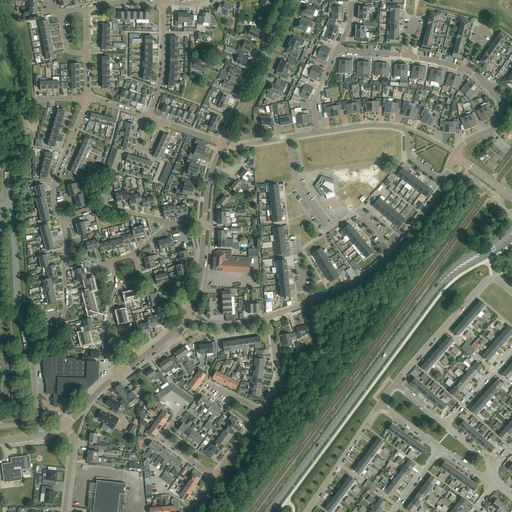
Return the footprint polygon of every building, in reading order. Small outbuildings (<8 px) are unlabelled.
[(272,0),(262,0),(260,5),(268,9),(271,2),(272,2),(272,0)] [(232,7),(225,3),(223,7),(220,5),(216,13),(217,12),(225,16),(225,17),(227,12),(229,13),(232,7)] [(332,10),(332,13),(343,14),(343,10),(343,7),(337,7),(337,4),(330,3),(330,9),(332,10)] [(358,10),(358,13),(369,14),(369,8),(372,8),(372,4),(365,4),(365,8),(359,7),(359,10),(358,10)] [(320,8),(314,6),(313,9),(306,6),(305,8),(304,8),(302,12),(306,14),(307,13),(313,16),(316,10),(319,12),(320,8)] [(429,19),(437,21),(438,17),(441,17),(442,13),(437,11),(436,14),(431,13),(431,14),(430,14),(430,16),(429,19)] [(212,14),(203,13),(203,17),(199,17),(199,25),(203,25),(203,23),(211,24),(211,23),(210,23),(210,14),(212,14)] [(343,17),(343,14),(332,13),(332,19),(329,19),(328,22),(334,25),(336,21),(336,19),(342,19),(342,17),(343,17)] [(368,20),(369,14),(358,13),(357,17),(358,17),(358,19),(364,20),(364,23),(371,23),(371,20),(368,20)] [(184,23),(184,14),(178,14),(178,21),(175,21),(175,27),(178,27),(178,25),(181,25),(181,23),(184,23)] [(190,14),(184,14),(184,23),(187,23),(186,27),(192,27),(193,21),(190,21),(190,14)] [(461,23),(460,27),(468,29),(468,26),(469,26),(469,23),(464,21),(465,18),(459,17),(458,22),(461,23)] [(313,25),(307,22),(305,25),(299,22),(298,24),(297,24),(295,28),(299,30),(299,29),(306,32),(308,26),(312,28),(313,25)] [(333,28),(334,25),(328,22),(326,27),(328,29),(327,32),(337,36),(338,33),(337,33),(338,31),(333,28)] [(371,27),(371,23),(364,23),(364,27),(356,26),(356,29),(355,29),(355,32),(366,33),(366,27),(371,27)] [(426,31),(434,33),(436,27),(427,25),(428,25),(427,28),(426,31)] [(468,29),(460,27),(458,33),(467,35),(467,32),(468,29)] [(259,31),(251,28),(249,31),(246,30),(243,37),(250,40),(252,37),(255,38),(259,31)] [(425,37),(432,39),(434,33),(426,31),(425,34),(425,37)] [(497,36),(504,41),(505,41),(508,37),(501,31),(497,36)] [(337,36),(327,32),(324,37),(322,36),(320,39),(326,42),(328,39),(334,41),(335,39),(335,40),(337,36)] [(366,33),(355,32),(355,36),(356,36),(355,38),(362,38),(361,42),(368,42),(369,39),(366,39),(366,33)] [(467,35),(458,33),(457,36),(455,35),(454,38),(456,39),(465,41),(466,35),(467,35)] [(494,42),(501,46),(504,41),(497,36),(496,39),(494,42)] [(431,45),(432,39),(425,37),(424,40),(423,40),(423,43),(431,46),(431,45)] [(288,44),(298,49),(299,46),(302,46),(304,41),(298,39),(297,42),(291,39),(290,41),(289,41),(288,44)] [(465,41),(456,39),(457,39),(455,45),(463,47),(464,44),(465,41)] [(317,46),(316,50),(327,55),(330,49),(323,46),(324,43),(317,40),(315,45),(317,46)] [(237,51),(244,54),(245,51),(249,53),(253,45),(245,42),(243,45),(240,44),(237,51)] [(490,46),(497,51),(501,46),(494,42),(492,44),(490,46)] [(297,51),(298,49),(288,44),(286,47),(287,48),(286,50),(292,53),(290,56),(297,59),(299,54),(297,51)] [(463,47),(455,45),(454,51),(462,53),(463,50),(462,50),(463,47)] [(493,56),(497,51),(490,46),(488,49),(489,49),(487,52),(493,56)] [(327,55),(316,50),(313,56),(311,55),(310,58),(316,61),(318,58),(325,61),(327,55)] [(449,56),(460,59),(462,53),(454,51),(450,50),(449,56)] [(244,54),(237,51),(234,58),(237,59),(236,63),(243,66),(247,58),(243,57),(244,54)] [(483,57),(490,61),(490,62),(494,57),(493,56),(487,52),(483,56),(483,57)] [(490,61),(483,57),(482,59),(481,59),(480,61),(480,62),(484,65),(482,68),(487,71),(490,67),(487,65),(490,61)] [(279,63),(278,66),(288,71),(290,65),(293,66),(294,63),(288,60),(287,63),(281,61),(280,63),(279,63)] [(307,65),(309,66),(307,70),(319,75),(321,69),(314,66),(316,63),(309,60),(307,65)] [(287,73),(288,71),(278,66),(276,69),(277,70),(276,72),(282,74),(280,78),(287,80),(289,76),(287,73)] [(414,78),(418,79),(419,67),(413,66),(411,79),(414,80),(414,78)] [(220,74),(229,78),(231,76),(237,78),(240,71),(230,67),(228,72),(225,71),(223,76),(220,74)] [(426,68),(419,67),(418,79),(421,79),(421,81),(423,81),(424,81),(426,68)] [(431,81),(435,82),(438,71),(431,69),(428,82),(431,83),(431,81)] [(316,81),(319,75),(307,70),(305,76),(302,75),(301,78),(308,80),(309,78),(316,81)] [(444,72),(438,71),(435,82),(438,83),(438,84),(440,85),(441,85),(444,72)] [(229,78),(220,74),(218,79),(224,81),(222,87),(232,91),(235,84),(228,81),(229,78)] [(452,87),(455,76),(449,74),(445,86),(445,87),(445,86),(448,87),(448,86),(452,87)] [(455,76),(452,87),(455,88),(455,90),(457,90),(457,91),(461,78),(455,76)] [(511,77),(510,76),(508,80),(505,78),(502,82),(507,85),(508,83),(511,85),(511,77)] [(310,94),(313,88),(306,85),(307,82),(300,79),(299,82),(301,83),(299,89),(310,94)] [(465,95),(473,86),(468,81),(460,92),(462,93),(463,92),(465,95)] [(269,87),(269,86),(267,91),(271,93),(271,92),(282,97),(284,92),(283,92),(285,87),(279,84),(277,87),(271,84),(269,87)] [(362,97),(362,84),(349,84),(349,85),(346,85),(346,91),(352,91),(352,97),(362,97)] [(478,90),(473,86),(465,95),(468,97),(467,98),(469,100),(478,90)] [(308,100),(310,94),(299,89),(296,95),(294,94),(293,97),(299,100),(301,97),(308,100)] [(120,97),(126,99),(128,92),(123,90),(120,97)] [(134,94),(128,92),(126,99),(132,101),(134,94)] [(138,103),(140,96),(134,94),(132,101),(138,103)] [(218,100),(227,104),(230,98),(220,94),(218,100)] [(146,99),(140,96),(138,103),(144,105),(146,99)] [(372,102),(372,112),(378,112),(378,107),(381,107),(381,98),(375,98),(376,102),(372,102)] [(352,104),(353,114),(359,113),(359,108),(362,108),(361,99),(355,100),(356,103),(352,104)] [(366,112),(372,112),(372,102),(368,102),(368,99),(363,99),(363,107),(366,107),(366,112)] [(384,112),(391,113),(392,103),(388,103),(389,99),(383,99),(382,107),(385,107),(384,112)] [(227,104),(218,100),(216,100),(214,105),(224,110),(227,104)] [(396,104),(392,103),(391,113),(397,114),(397,109),(400,109),(401,101),(396,100),(396,104)] [(347,115),(353,114),(352,104),(348,104),(348,101),(342,102),(344,110),(347,110),(347,115)] [(333,107),(334,117),(340,116),(340,111),(343,110),(341,102),(336,103),(337,106),(333,107)] [(409,117),(412,107),(408,106),(409,103),(404,102),(401,110),(404,111),(403,115),(409,117)] [(168,114),(170,107),(167,106),(168,105),(165,104),(164,105),(161,112),(167,114),(168,114)] [(334,117),(333,107),(329,107),(328,104),(323,105),(324,113),(327,113),(328,118),(334,117)] [(485,107),(482,109),(488,119),(493,115),(487,104),(486,104),(484,106),(485,107)] [(412,107),(409,117),(414,119),(416,114),(419,115),(421,107),(416,105),(415,109),(412,107)] [(170,107),(168,114),(173,116),(176,109),(170,107)] [(176,109),(173,116),(179,118),(179,117),(182,111),(179,110),(180,108),(177,107),(176,109)] [(420,121),(426,124),(430,116),(427,114),(429,111),(424,108),(420,116),(423,117),(420,121)] [(488,119),(482,109),(479,111),(478,109),(476,111),(476,110),(475,111),(482,122),(488,119)] [(301,112),(295,112),(295,110),(291,110),(292,118),(296,117),(297,125),(303,124),(301,112)] [(188,113),(182,111),(179,117),(185,120),(185,119),(188,113)] [(303,124),(309,123),(308,111),(301,112),(303,124)] [(188,113),(185,119),(191,122),(194,115),(188,113)] [(470,115),(467,117),(471,128),(477,125),(472,113),(470,114),(470,115)] [(209,120),(218,124),(221,118),(211,114),(210,116),(209,120)] [(430,116),(426,124),(431,127),(433,123),(436,124),(440,117),(435,114),(434,117),(430,116)] [(270,116),(262,116),(262,119),(262,125),(270,125),(270,127),(274,127),(273,120),(270,119),(270,116)] [(280,126),(289,124),(289,121),(290,120),(289,116),(286,116),(279,117),(280,121),(280,126)] [(465,130),(471,128),(467,117),(463,118),(463,117),(460,117),(465,130)] [(443,132),(449,132),(449,122),(445,122),(446,119),(440,119),(440,127),(443,127),(443,132)] [(453,122),(449,122),(449,132),(455,133),(455,128),(458,128),(459,119),(453,119),(453,122)] [(218,124),(209,120),(206,126),(216,130),(218,124)] [(164,134),(161,139),(168,143),(171,137),(172,138),(174,135),(168,132),(167,135),(164,134)] [(389,134),(389,158),(397,158),(397,134),(389,134)] [(367,136),(333,140),(334,148),(356,146),(356,148),(359,148),(359,145),(366,144),(366,147),(372,146),(371,139),(367,139),(367,136)] [(86,138),(83,144),(90,147),(93,141),(86,138)] [(159,145),(166,148),(168,143),(161,139),(159,145)] [(195,150),(204,153),(207,148),(200,145),(202,142),(196,140),(194,145),(197,146),(195,150)] [(310,169),(317,167),(312,143),(304,145),(307,158),(308,158),(310,169)] [(83,144),(81,149),(88,152),(90,147),(83,144)] [(166,148),(159,145),(156,151),(163,154),(166,148)] [(81,149),(78,155),(85,158),(88,152),(81,149)] [(191,152),(188,158),(194,160),(195,157),(202,159),(204,153),(195,150),(194,153),(191,152)] [(160,160),(163,154),(156,151),(153,157),(160,160)] [(78,155),(76,161),(83,164),(85,158),(78,155)] [(132,164),(134,157),(128,155),(126,162),(132,164)] [(140,159),(134,157),(132,164),(138,166),(140,159)] [(193,163),(194,160),(188,158),(186,164),(190,165),(189,168),(198,171),(200,165),(193,163)] [(138,166),(144,168),(146,161),(140,159),(138,166)] [(80,170),(83,164),(76,161),(73,166),(80,170)] [(146,161),(144,168),(150,170),(152,163),(146,161)] [(78,175),(80,170),(73,166),(71,172),(78,175)] [(196,177),(198,171),(189,168),(187,172),(184,171),(182,177),(188,178),(189,175),(196,177)] [(402,168),(397,176),(402,179),(407,172),(402,168)] [(252,175),(245,170),(240,176),(243,178),(241,181),(245,184),(252,175)] [(412,176),(407,172),(402,179),(407,183),(412,176)] [(334,180),(322,176),(314,187),(322,197),(325,194),(325,195),(334,193),(334,184),(333,184),(334,180)] [(412,176),(407,183),(411,186),(417,179),(412,176)] [(184,184),(184,188),(193,190),(194,183),(187,182),(188,178),(182,177),(181,183),(184,184)] [(422,183),(417,179),(411,186),(416,190),(422,183)] [(402,180),(397,186),(401,189),(405,183),(402,180)] [(241,185),(236,181),(231,188),(235,191),(237,193),(240,190),(238,188),(239,187),(243,190),(244,189),(248,191),(250,189),(243,183),(241,185)] [(77,189),(76,186),(80,185),(80,182),(67,186),(69,192),(77,189)] [(426,186),(422,183),(416,190),(421,193),(426,186)] [(36,189),(36,192),(37,193),(45,190),(44,184),(31,188),(31,190),(36,189)] [(431,190),(426,186),(421,193),(426,197),(431,190)] [(121,193),(123,201),(129,199),(129,197),(126,187),(124,187),(125,191),(121,193)] [(193,190),(184,188),(181,187),(180,191),(177,190),(175,195),(184,197),(185,194),(192,196),(193,190)] [(69,192),(70,198),(75,197),(79,195),(81,194),(81,191),(82,190),(81,188),(77,189),(69,192)] [(123,201),(121,193),(118,193),(117,189),(114,190),(117,202),(123,201)] [(37,195),(38,198),(38,199),(45,197),(47,196),(45,190),(37,193),(36,192),(32,193),(33,196),(37,195)] [(136,204),(142,202),(143,202),(142,200),(139,190),(137,190),(138,194),(134,195),(136,204)] [(75,197),(76,202),(84,200),(83,196),(88,195),(87,193),(81,194),(79,195),(75,197)] [(147,198),(149,206),(155,205),(152,193),(150,193),(151,197),(147,198)] [(228,199),(224,196),(219,203),(223,206),(228,199),(233,203),(235,201),(229,196),(228,199)] [(379,198),(372,206),(378,210),(385,202),(379,198)] [(161,204),(164,216),(170,215),(168,206),(167,202),(163,203),(163,201),(161,201),(161,204)] [(47,208),(46,202),(38,204),(39,208),(34,209),(35,211),(47,208)] [(170,215),(176,213),(174,205),(171,206),(169,202),(167,202),(168,206),(170,215)] [(177,217),(183,216),(181,206),(175,208),(174,206),(176,205),(176,202),(173,203),(174,205),(176,213),(177,217)] [(390,207),(385,202),(378,210),(383,215),(390,207)] [(181,206),(183,216),(189,214),(187,205),(181,206)] [(395,211),(390,207),(383,215),(388,219),(395,211)] [(400,215),(395,211),(388,219),(393,223),(400,215)] [(49,214),(41,216),(42,220),(37,221),(38,223),(50,220),(49,214)] [(405,220),(400,215),(393,223),(398,228),(405,220)] [(78,230),(86,228),(85,224),(90,223),(89,221),(76,224),(78,230)] [(141,227),(138,227),(141,237),(147,235),(146,232),(148,232),(146,221),(142,221),(140,221),(141,227)] [(343,230),(347,235),(353,229),(349,224),(343,230)] [(135,238),(141,237),(138,227),(132,229),(134,234),(135,238)] [(86,228),(78,230),(79,236),(92,233),(92,231),(87,232),(86,228)] [(347,235),(350,239),(357,234),(353,229),(347,235)] [(134,234),(130,235),(129,230),(127,231),(128,235),(130,243),(136,242),(135,238),(134,234)] [(52,237),(50,231),(42,233),(43,237),(39,238),(39,240),(52,237)] [(218,231),(218,239),(226,240),(237,239),(237,235),(233,235),(233,239),(227,239),(227,231),(218,231)] [(122,239),(124,245),(130,243),(128,235),(124,236),(123,232),(121,233),(122,239)] [(107,251),(113,250),(111,242),(107,243),(106,238),(105,234),(103,235),(104,239),(107,251)] [(350,239),(354,244),(361,238),(357,234),(350,239)] [(94,250),(100,248),(99,245),(97,236),(95,236),(96,240),(92,241),(94,250)] [(118,236),(115,236),(118,248),(124,247),(124,245),(122,239),(119,240),(118,236)] [(94,250),(92,241),(88,242),(87,238),(85,239),(88,251),(94,250)] [(354,244),(358,249),(365,243),(361,238),(354,244)] [(170,239),(164,240),(166,248),(170,247),(171,252),(175,251),(174,247),(172,247),(170,239)] [(218,239),(218,247),(225,247),(233,248),(235,249),(239,249),(239,244),(237,244),(237,239),(226,240),(218,239)] [(166,248),(164,240),(158,242),(161,254),(163,253),(162,249),(166,248)] [(55,248),(53,243),(45,245),(46,248),(42,249),(42,252),(55,248)] [(358,249),(362,253),(369,247),(365,243),(358,249)] [(362,253),(366,258),(373,252),(369,247),(362,253)] [(321,248),(312,254),(316,259),(325,254),(321,248)] [(231,253),(224,252),(224,253),(217,253),(217,252),(215,253),(214,253),(214,254),(214,255),(214,256),(214,257),(214,260),(213,260),(213,271),(249,273),(250,258),(231,257),(231,253)] [(325,254),(316,259),(319,265),(328,259),(325,254)] [(144,258),(145,264),(154,262),(153,258),(157,257),(156,255),(144,258)] [(328,259),(319,265),(323,271),(332,265),(328,259)] [(48,260),(40,263),(41,266),(37,267),(37,270),(46,268),(50,266),(48,260)] [(155,266),(154,262),(145,264),(147,270),(159,267),(159,264),(155,266)] [(50,266),(46,268),(47,271),(42,272),(42,273),(40,273),(41,275),(55,271),(54,265),(50,266)] [(332,265),(323,271),(326,276),(335,271),(332,265)] [(77,276),(85,274),(84,268),(82,268),(81,266),(76,267),(77,269),(71,271),(72,273),(76,272),(77,276)] [(165,274),(161,275),(163,284),(169,283),(166,268),(164,269),(165,274)] [(187,275),(186,270),(177,272),(178,275),(173,276),(174,283),(181,281),(180,277),(187,275)] [(57,277),(55,271),(41,275),(41,277),(43,276),(43,277),(48,275),(49,279),(51,279),(57,277)] [(335,271),(326,276),(330,282),(339,276),(335,271)] [(87,279),(85,274),(77,276),(78,279),(74,280),(74,283),(84,280),(87,279)] [(157,286),(163,284),(161,275),(155,276),(157,286)] [(81,285),(82,287),(94,284),(93,278),(87,279),(84,280),(85,284),(81,285)] [(95,290),(94,284),(82,287),(82,289),(86,288),(87,292),(92,291),(95,290)] [(511,314),(511,301),(494,287),(488,294),(511,314)] [(222,298),(231,297),(235,297),(234,288),(230,289),(224,289),(224,292),(222,292),(222,298)] [(54,290),(46,292),(40,293),(41,297),(45,296),(46,298),(55,296),(54,290)] [(137,291),(130,293),(132,301),(136,300),(137,304),(140,303),(137,291)] [(129,301),(132,301),(130,293),(124,294),(127,307),(130,306),(129,301)] [(147,295),(148,301),(157,299),(156,293),(147,295)] [(57,302),(55,296),(46,298),(48,304),(57,302)] [(95,302),(93,297),(85,299),(86,302),(81,303),(82,306),(95,302)] [(157,299),(148,301),(149,307),(159,305),(157,299)] [(256,304),(253,304),(253,313),(259,313),(259,310),(262,310),(262,301),(256,301),(256,304)] [(481,301),(476,306),(481,311),(486,306),(481,301)] [(248,313),(253,313),(253,304),(244,305),(244,311),(247,311),(248,313)] [(477,316),(481,311),(476,306),(472,311),(477,316)] [(96,308),(88,310),(89,314),(84,315),(85,317),(97,314),(96,308)] [(117,312),(118,318),(126,316),(125,312),(130,311),(129,309),(117,312)] [(232,318),(232,309),(223,309),(223,315),(225,315),(226,318),(232,318)] [(467,316),(472,321),(477,316),(472,311),(467,316)] [(159,315),(153,316),(155,325),(161,324),(159,315)] [(150,327),(155,325),(153,316),(147,318),(148,323),(148,322),(150,327)] [(463,321),(468,326),(472,321),(467,316),(463,321)] [(84,323),(85,326),(93,324),(91,318),(79,321),(80,324),(84,323)] [(458,326),(463,331),(468,326),(463,321),(458,326)] [(148,322),(148,323),(142,324),(145,333),(151,332),(150,327),(148,322)] [(145,333),(142,324),(136,325),(139,335),(145,333)] [(297,332),(294,333),(296,339),(302,338),(301,336),(309,333),(306,326),(301,327),(300,327),(296,328),(297,332)] [(463,331),(458,326),(453,331),(459,336),(463,331)] [(505,331),(500,336),(505,341),(510,336),(505,331)] [(79,334),(80,340),(90,337),(88,332),(86,332),(79,334)] [(296,339),(294,333),(290,334),(282,335),(282,340),(283,339),(284,345),(292,344),(291,341),(296,339)] [(496,341),(501,346),(505,341),(500,336),(496,341)] [(91,343),(90,337),(80,340),(82,346),(91,343)] [(260,337),(254,338),(255,347),(256,355),(264,353),(264,350),(258,351),(257,346),(261,346),(260,337)] [(448,337),(444,342),(449,347),(453,342),(448,337)] [(496,351),(501,346),(496,341),(494,343),(492,342),(489,344),(491,346),(496,351)] [(444,352),(449,347),(444,342),(439,347),(444,352)] [(212,343),(205,344),(207,354),(213,353),(213,358),(215,357),(216,350),(215,347),(212,348),(212,343)] [(207,354),(205,344),(199,345),(199,349),(196,349),(197,354),(198,357),(200,357),(200,354),(207,354)] [(491,346),(487,351),(492,356),(496,351),(491,346)] [(185,347),(179,350),(192,369),(195,367),(186,355),(188,353),(188,352),(185,347)] [(440,357),(444,352),(439,347),(435,352),(440,357)] [(192,369),(179,350),(174,354),(180,363),(181,362),(188,372),(192,369)] [(82,361),(87,361),(88,357),(91,358),(92,359),(93,359),(94,358),(99,358),(99,351),(90,351),(90,352),(86,352),(86,355),(82,355),(82,361)] [(487,361),(492,356),(487,351),(482,356),(487,361)] [(430,357),(435,362),(440,357),(435,352),(430,357)] [(255,364),(263,365),(264,359),(262,359),(263,356),(259,355),(257,356),(257,358),(255,358),(255,364)] [(168,358),(164,361),(167,364),(171,370),(174,368),(176,369),(178,367),(171,357),(169,359),(168,358)] [(426,362),(431,367),(435,362),(430,357),(426,362)] [(87,361),(82,361),(75,360),(76,359),(76,358),(73,359),(52,358),(48,358),(42,358),(45,379),(45,385),(46,385),(46,395),(54,395),(54,399),(51,399),(51,402),(54,403),(54,407),(63,407),(63,395),(73,395),(73,394),(81,394),(97,379),(98,367),(99,367),(99,363),(87,361)] [(167,364),(164,361),(159,364),(166,374),(171,370),(167,364)] [(426,372),(431,367),(426,362),(421,367),(426,372)] [(477,362),(472,367),(478,372),(482,367),(477,362)] [(199,371),(195,376),(202,380),(205,375),(206,373),(199,367),(197,370),(199,371)] [(218,381),(222,374),(224,368),(222,367),(219,373),(216,371),(217,369),(215,368),(212,374),(214,375),(213,378),(218,381)] [(468,372),(473,377),(478,372),(472,367),(468,372)] [(218,381),(224,384),(227,377),(231,370),(228,368),(224,375),(222,374),(218,381)] [(461,375),(463,377),(469,382),(473,377),(468,372),(466,375),(458,368),(456,371),(461,375)] [(155,373),(152,369),(146,374),(151,380),(154,378),(152,376),(154,375),(157,379),(160,377),(157,373),(155,373)] [(511,373),(507,369),(502,374),(508,379),(510,376),(511,377),(511,373)] [(166,381),(159,371),(157,373),(161,378),(160,378),(163,383),(166,381)] [(198,385),(202,380),(195,376),(193,374),(190,372),(189,373),(189,374),(191,376),(191,377),(194,378),(192,381),(198,385)] [(229,386),(233,380),(236,374),(233,373),(231,378),(227,377),(224,384),(229,386)] [(233,380),(229,386),(235,389),(241,377),(239,376),(236,381),(233,380)] [(198,385),(192,381),(187,377),(185,379),(188,381),(188,382),(190,383),(188,386),(194,391),(198,385)] [(469,382),(463,377),(459,382),(464,387),(469,382)] [(410,383),(415,388),(420,383),(415,378),(410,383)] [(493,385),(505,396),(507,394),(500,387),(502,385),(497,380),(493,385)] [(261,384),(252,383),(245,382),(244,385),(252,386),(251,389),(260,390),(261,384)] [(459,382),(454,387),(460,392),(464,387),(459,382)] [(420,392),(425,387),(420,383),(415,388),(420,392)] [(128,394),(120,384),(114,389),(129,408),(139,400),(132,391),(128,394)] [(172,391),(174,392),(178,388),(172,384),(169,386),(172,391)] [(493,385),(488,390),(493,395),(498,390),(501,392),(499,395),(503,399),(505,396),(493,385)] [(425,397),(430,391),(425,387),(420,392),(425,397)] [(460,392),(454,387),(450,393),(455,397),(460,392)] [(260,390),(251,389),(243,388),(243,391),(251,392),(250,395),(254,396),(254,398),(258,398),(259,396),(260,390)] [(488,390),(484,395),(489,400),(493,395),(488,390)] [(430,401),(435,396),(430,391),(425,397),(430,401)] [(479,400),(484,405),(489,400),(484,395),(479,400)] [(203,406),(207,400),(202,396),(196,405),(193,403),(188,411),(193,414),(198,407),(200,404),(203,406)] [(436,406),(440,400),(435,396),(430,401),(436,406)] [(121,404),(109,397),(105,404),(112,408),(111,411),(116,414),(118,411),(117,411),(121,404)] [(212,404),(207,400),(203,406),(198,413),(200,415),(203,411),(206,413),(204,415),(212,404)] [(445,405),(440,400),(436,406),(441,410),(445,405)] [(484,405),(479,400),(475,405),(480,410),(484,405)] [(161,414),(160,416),(166,420),(169,415),(161,409),(164,405),(159,401),(156,405),(158,407),(157,409),(159,411),(159,412),(161,414)] [(213,413),(217,407),(212,404),(204,415),(206,416),(210,411),(213,413)] [(475,415),(480,410),(475,405),(470,410),(475,415)] [(217,407),(213,413),(209,418),(211,420),(213,417),(213,418),(215,415),(218,417),(222,411),(217,407)] [(153,419),(162,426),(166,420),(160,416),(151,410),(150,412),(158,418),(156,421),(153,419)] [(109,415),(101,411),(97,419),(102,421),(102,422),(103,423),(104,423),(105,423),(101,429),(105,431),(107,428),(113,431),(119,419),(110,414),(109,415)] [(226,424),(235,430),(239,426),(236,423),(238,420),(230,414),(227,417),(229,419),(226,424)] [(158,430),(162,426),(153,419),(151,417),(149,419),(152,421),(154,423),(152,426),(158,430)] [(459,426),(464,430),(469,425),(462,419),(457,424),(459,426)] [(183,433),(188,427),(192,422),(190,421),(186,426),(183,423),(184,422),(182,420),(178,425),(180,427),(178,430),(183,433)] [(158,430),(152,426),(147,422),(145,424),(151,428),(149,431),(147,430),(145,433),(150,436),(152,434),(155,436),(158,430)] [(232,436),(235,430),(226,424),(228,425),(224,430),(232,436)] [(393,434),(397,428),(392,424),(388,430),(393,434)] [(474,430),(469,425),(464,430),(469,435),(474,430)] [(511,428),(508,425),(503,430),(509,435),(511,430),(511,428)] [(188,427),(183,433),(188,437),(193,431),(188,427)] [(188,437),(194,441),(198,434),(203,428),(201,427),(198,430),(195,428),(193,431),(188,437)] [(399,438),(403,432),(397,428),(393,434),(399,438)] [(221,435),(228,441),(232,436),(224,430),(221,435)] [(474,439),(479,434),(474,430),(469,435),(474,439)] [(504,440),(509,435),(503,430),(499,435),(504,440)] [(201,436),(198,434),(194,441),(199,444),(207,433),(205,432),(203,434),(202,434),(201,436)] [(404,442),(408,436),(403,432),(399,438),(404,442)] [(99,449),(111,450),(111,446),(107,445),(100,444),(100,441),(99,441),(100,437),(97,436),(97,434),(90,433),(89,433),(89,436),(90,436),(89,442),(95,443),(95,448),(99,449)] [(484,438),(479,434),(474,439),(479,444),(484,438)] [(228,441),(221,435),(217,440),(224,446),(228,441)] [(221,451),(224,446),(217,440),(211,436),(209,438),(215,443),(213,445),(221,451)] [(410,446),(414,440),(408,436),(404,442),(410,446)] [(374,443),(380,447),(384,442),(378,438),(374,443)] [(485,448),(489,443),(484,438),(479,444),(485,448)] [(419,444),(414,440),(410,446),(415,449),(419,444)] [(147,458),(150,454),(157,445),(152,441),(148,447),(150,448),(147,453),(145,452),(142,455),(147,458)] [(370,448),(376,453),(380,447),(374,443),(370,448)] [(494,447),(489,443),(485,448),(490,453),(494,447)] [(419,444),(415,449),(421,453),(425,448),(419,444)] [(162,449),(157,445),(150,454),(153,450),(155,452),(150,459),(153,461),(158,454),(162,449)] [(221,451),(213,445),(210,450),(207,448),(203,454),(210,459),(214,454),(217,456),(221,451)] [(372,458),(376,453),(370,448),(366,454),(372,458)] [(167,452),(162,449),(158,454),(160,456),(155,463),(157,465),(163,458),(167,452)] [(168,461),(172,456),(167,452),(163,458),(165,460),(161,465),(164,467),(168,461)] [(362,459),(368,464),(372,458),(366,454),(362,459)] [(29,460),(29,456),(11,458),(12,463),(2,464),(4,482),(22,480),(20,469),(17,470),(16,466),(22,465),(22,469),(30,468),(29,460)] [(177,460),(172,456),(168,461),(170,463),(165,470),(168,472),(173,465),(177,460)] [(398,459),(411,469),(415,464),(409,460),(407,463),(399,457),(398,459)] [(364,469),(368,464),(362,459),(358,465),(364,469)] [(401,471),(407,475),(411,469),(398,459),(396,462),(400,465),(402,463),(405,465),(401,471)] [(182,464),(177,460),(173,465),(175,467),(171,473),(176,477),(181,470),(178,469),(182,464)] [(441,468),(446,471),(450,466),(444,462),(441,460),(436,467),(440,470),(441,468)] [(364,469),(358,465),(354,470),(360,475),(364,469)] [(451,475),(455,469),(450,466),(446,471),(451,475)] [(457,479),(461,473),(455,469),(451,475),(457,479)] [(42,484),(49,485),(50,480),(56,481),(58,471),(48,470),(46,480),(43,479),(42,484)] [(190,480),(196,484),(200,478),(198,478),(201,474),(193,470),(191,473),(193,474),(190,480)] [(399,486),(403,480),(397,476),(394,474),(389,470),(387,473),(392,476),(390,479),(393,481),(399,486)] [(407,475),(401,471),(397,476),(403,480),(407,475)] [(462,483),(466,477),(461,473),(457,479),(462,483)] [(186,485),(193,489),(196,484),(190,480),(183,475),(182,477),(188,482),(186,485)] [(431,475),(427,481),(445,494),(446,492),(434,483),(437,480),(431,475)] [(345,482),(351,486),(355,480),(349,476),(345,482)] [(468,487),(472,481),(466,477),(462,483),(468,487)] [(89,511),(122,511),(126,484),(97,480),(94,499),(89,499),(88,508),(90,508),(89,511)] [(193,489),(186,485),(181,481),(180,483),(185,487),(183,490),(189,494),(193,489)] [(391,496),(395,491),(389,487),(386,485),(386,484),(381,481),(379,484),(387,489),(385,492),(391,496)] [(393,481),(389,487),(395,491),(399,486),(393,481)] [(427,481),(423,486),(429,491),(433,485),(436,488),(434,490),(439,494),(441,492),(444,495),(445,494),(427,481)] [(477,485),(472,481),(468,487),(473,491),(477,485)] [(351,486),(345,482),(341,487),(347,491),(351,486)] [(55,492),(48,491),(48,487),(42,486),(41,493),(45,494),(44,502),(53,503),(53,499),(54,497),(55,492)] [(425,496),(429,491),(423,486),(419,492),(425,496)] [(185,501),(189,494),(183,490),(178,487),(176,489),(181,493),(179,495),(182,497),(181,499),(185,501)] [(347,491),(341,487),(337,493),(343,497),(347,491)] [(419,492),(415,497),(421,501),(425,496),(419,492)] [(337,493),(333,498),(338,502),(343,497),(337,493)] [(370,495),(368,498),(382,508),(386,503),(380,498),(378,501),(370,495)] [(417,507),(421,501),(415,497),(411,503),(417,507)] [(458,511),(459,511),(463,507),(458,503),(454,501),(450,497),(448,500),(456,506),(454,508),(458,511)] [(338,502),(333,498),(329,503),(334,507),(338,502)] [(372,509),(375,511),(378,511),(382,508),(368,498),(367,500),(371,504),(373,502),(376,504),(372,509)] [(462,498),(458,503),(463,507),(467,502),(462,498)] [(169,506),(169,511),(175,511),(175,510),(179,510),(178,502),(174,499),(171,499),(172,506),(169,506)] [(491,506),(497,510),(502,503),(496,499),(491,506)] [(330,511),(334,507),(329,503),(325,509),(329,511),(330,511)] [(412,511),(417,507),(411,503),(407,508),(412,511)] [(504,511),(508,508),(502,503),(497,510),(499,511),(504,511)]
